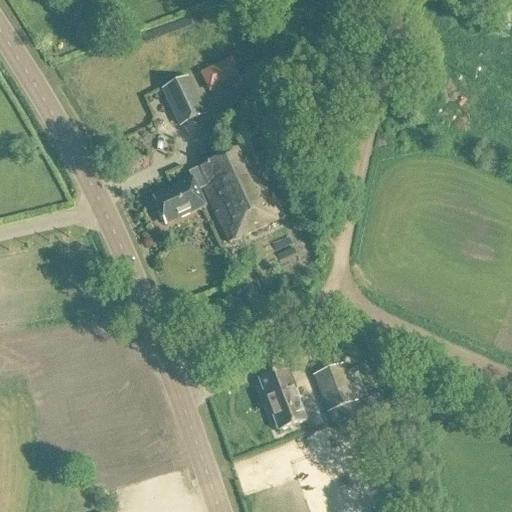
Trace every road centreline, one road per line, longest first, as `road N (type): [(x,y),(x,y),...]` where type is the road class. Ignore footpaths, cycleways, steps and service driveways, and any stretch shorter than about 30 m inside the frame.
road 1 (tertiary): [(221,511),(91,184),(0,34)]
road 2 (track): [(399,0),(333,300)]
road 3 (track): [(333,300),(511,381)]
road 4 (track): [(333,300),(166,360)]
